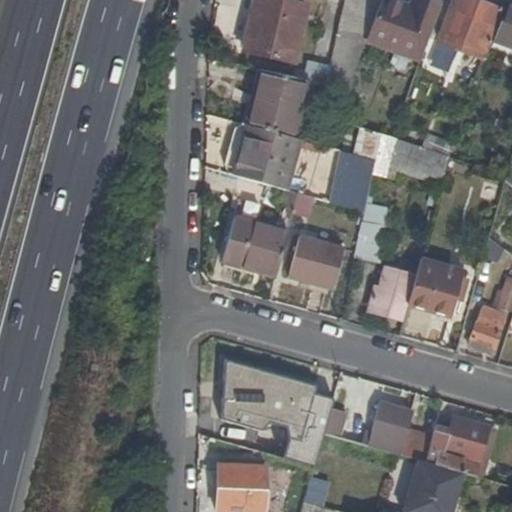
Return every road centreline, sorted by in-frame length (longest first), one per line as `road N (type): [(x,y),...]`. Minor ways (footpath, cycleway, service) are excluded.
road 1 (motorway): [(0,437),(111,0)]
road 2 (residential): [(172,303),(511,395)]
road 3 (residential): [(203,0),(172,303)]
road 4 (residential): [(166,511),(172,303)]
road 5 (motorway): [(32,0),(0,120)]
